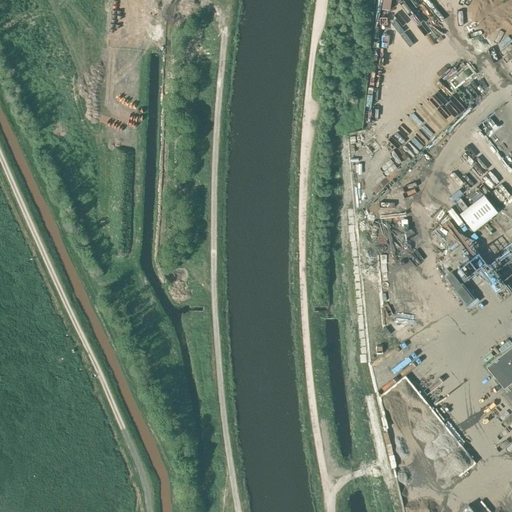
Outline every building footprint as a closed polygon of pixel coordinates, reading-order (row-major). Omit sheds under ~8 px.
[(376,16),(390,16),(390,10),(396,10),(395,1),(375,2),(376,16)] [(374,95),(387,96),(388,66),(375,66),(374,95)] [(497,212),(484,195),(460,213),(474,231),(497,212)] [(472,299),(461,285),(451,272),(445,277),(455,290),(466,303),(472,299)] [(414,302),(433,329),(447,318),(428,292),(414,302)] [(386,337),(390,334),(385,327),(381,330),(386,337)] [(413,336),(402,344),(406,351),(418,344),(413,336)] [(503,396),(511,406),(511,346),(486,367),(504,389),(507,386),(510,390),(503,396)] [(511,469),(506,463),(497,470),(507,482),(511,477),(511,469)]
